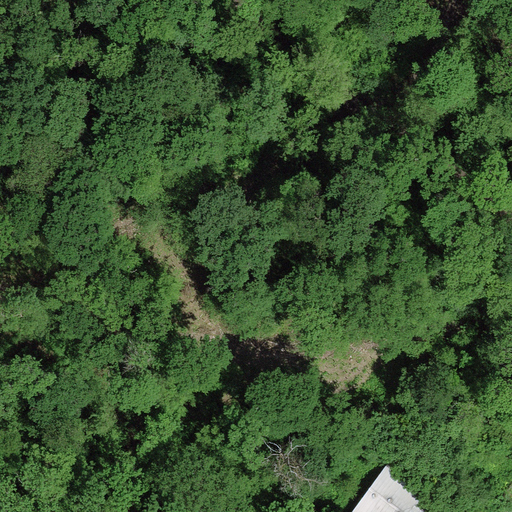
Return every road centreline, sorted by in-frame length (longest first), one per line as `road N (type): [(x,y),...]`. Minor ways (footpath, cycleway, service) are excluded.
road 1 (track): [(511,335),(463,329),(296,352),(183,341),(0,292)]
road 2 (track): [(228,0),(395,120),(511,217)]
